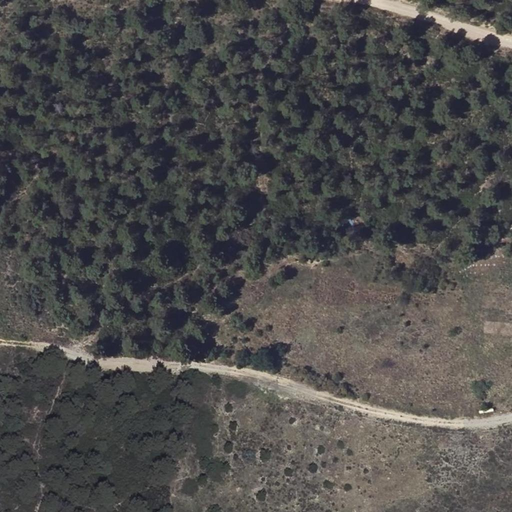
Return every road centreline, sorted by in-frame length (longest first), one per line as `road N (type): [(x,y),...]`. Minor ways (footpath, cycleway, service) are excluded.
road 1 (track): [(511,415),(483,424),(424,423),(247,368),(113,363),(0,343)]
road 2 (track): [(511,42),(355,0)]
